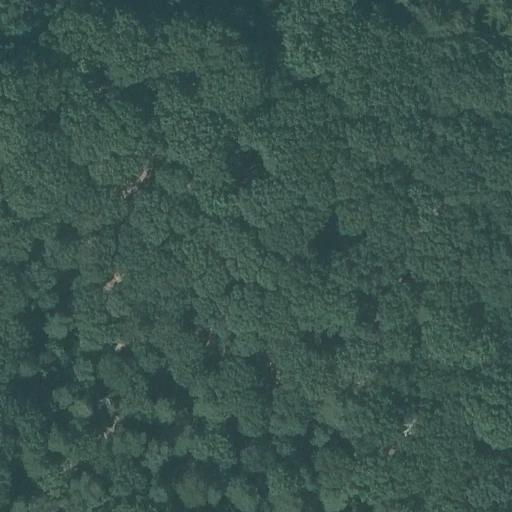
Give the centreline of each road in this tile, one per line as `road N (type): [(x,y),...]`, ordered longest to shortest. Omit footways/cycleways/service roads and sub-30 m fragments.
road 1 (track): [(34,63),(270,116),(307,139),(346,192),(339,274),(373,378),(433,447),(429,511)]
road 2 (track): [(168,511),(69,418),(26,394),(0,391)]
road 3 (track): [(34,63),(0,248)]
